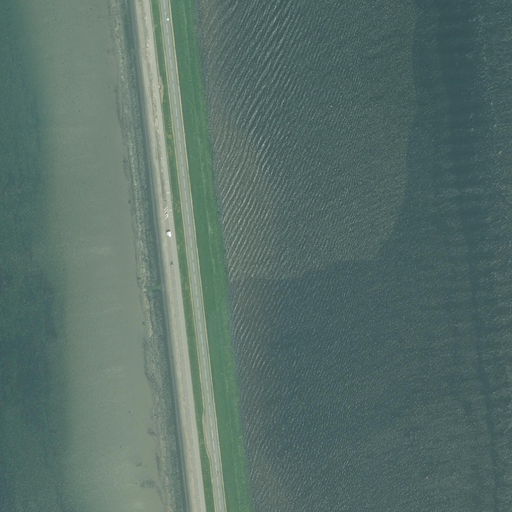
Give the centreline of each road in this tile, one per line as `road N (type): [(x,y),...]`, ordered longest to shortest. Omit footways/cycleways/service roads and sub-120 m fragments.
road 1 (trunk): [(219,511),(163,0)]
road 2 (unclassified): [(201,511),(147,0)]
